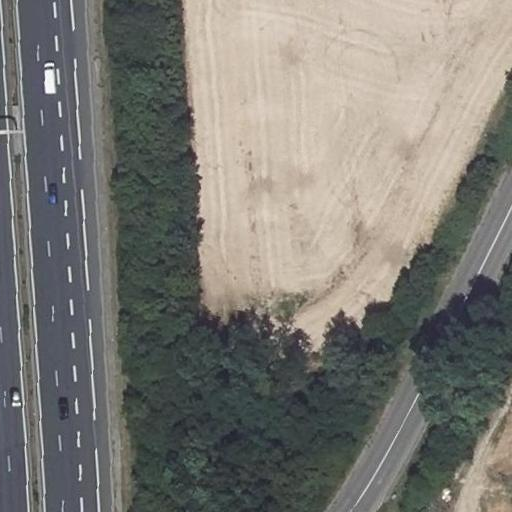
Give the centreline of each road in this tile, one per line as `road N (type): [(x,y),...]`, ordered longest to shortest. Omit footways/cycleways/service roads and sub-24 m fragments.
road 1 (trunk): [(63,511),(34,0)]
road 2 (tertiary): [(342,511),(407,418),(511,208)]
road 3 (trunk): [(0,318),(11,511)]
road 4 (track): [(511,372),(469,461),(462,511)]
